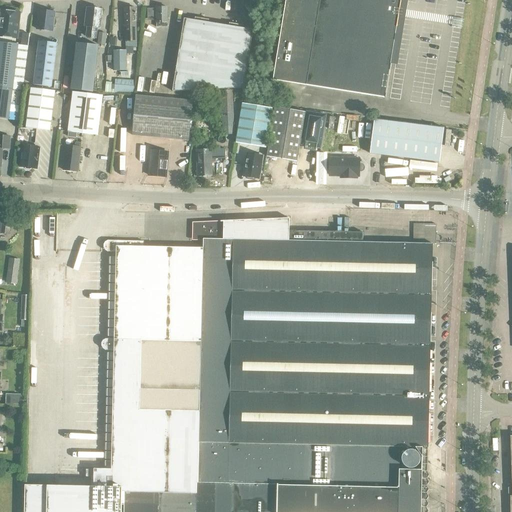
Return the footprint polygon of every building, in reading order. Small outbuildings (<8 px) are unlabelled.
[(285,0),(273,81),(306,86),(385,98),(384,97),(400,0),(285,0)] [(88,9),(85,27),(88,27),(87,37),(96,39),(97,28),(100,29),(102,11),(88,9)] [(136,9),(125,9),(125,26),(125,43),(126,49),(137,48),(137,42),(136,25),(136,9)] [(40,11),(37,30),(53,32),(53,27),(54,27),(55,25),(56,23),(56,21),(54,19),(55,19),(54,19),(55,13),(51,13),(51,12),(51,13),(50,11),(48,10),(46,10),(44,12),(43,12),(40,11)] [(2,12),(0,30),(0,36),(16,39),(19,14),(2,12)] [(183,19),(150,13),(138,86),(171,92),(183,19)] [(171,92),(208,91),(219,25),(209,23),(209,22),(206,22),(207,20),(198,19),(198,21),(195,20),(195,21),(183,19),(171,92)] [(219,25),(208,91),(244,90),(254,30),(243,29),(243,28),(240,28),(241,25),(232,24),(232,26),(229,26),(219,25)] [(22,33),(21,45),(28,46),(30,34),(22,33)] [(99,34),(98,45),(105,46),(106,35),(99,34)] [(0,89),(13,91),(13,90),(23,92),(29,46),(28,46),(21,45),(0,42),(0,89)] [(39,42),(34,86),(52,88),(57,44),(39,42)] [(77,44),(72,90),(93,93),(99,46),(77,44)] [(126,71),(126,51),(113,51),(114,72),(126,71)] [(135,86),(135,80),(122,79),(122,82),(117,82),(116,85),(113,85),(113,82),(107,82),(106,92),(135,95),(136,86),(135,86)] [(13,91),(0,89),(0,119),(9,120),(13,91)] [(50,132),(56,92),(31,89),(26,128),(50,132)] [(220,91),(221,95),(222,135),(234,135),(233,94),(233,90),(220,91)] [(73,93),(71,112),(68,132),(98,136),(103,96),(73,93)] [(136,96),(132,136),(188,142),(192,102),(136,96)] [(243,104),(236,144),(266,149),(272,109),(243,104)] [(275,108),(267,158),(297,163),(305,113),(275,108)] [(303,145),(306,145),(318,147),(322,148),(327,115),(308,113),(303,145)] [(374,120),(370,154),(440,163),(444,129),(374,120)] [(0,167),(1,167),(2,149),(9,149),(10,137),(0,136),(0,167)] [(37,170),(39,149),(23,146),(21,168),(25,168),(26,170),(31,171),(32,169),(37,170)] [(67,146),(64,171),(78,172),(81,148),(67,146)] [(196,151),(197,178),(212,177),(212,160),(226,160),(226,150),(196,151)] [(152,151),(149,176),(166,178),(168,153),(152,151)] [(263,157),(246,155),(243,177),(247,178),(247,180),(255,181),(255,179),(260,180),(263,157)] [(341,179),(347,179),(357,179),(357,177),(360,177),(360,172),(362,172),(364,171),(365,168),(364,166),(362,165),(360,165),(360,160),(330,159),(330,176),(342,176),(341,179)] [(0,233),(1,234),(10,235),(11,223),(14,223),(15,216),(3,215),(2,220),(0,219),(0,233)] [(399,489),(400,448),(428,448),(433,245),(363,243),(363,233),(295,232),(289,232),(289,219),(221,222),(221,220),(194,222),(194,240),(204,240),(201,342),(135,340),(106,340),(104,341),(102,344),(102,347),(103,349),(106,350),(115,351),(113,442),(112,469),(94,469),(94,487),(24,486),(24,511),(404,511),(406,489),(399,489)] [(17,284),(20,259),(10,258),(7,282),(17,284)]
